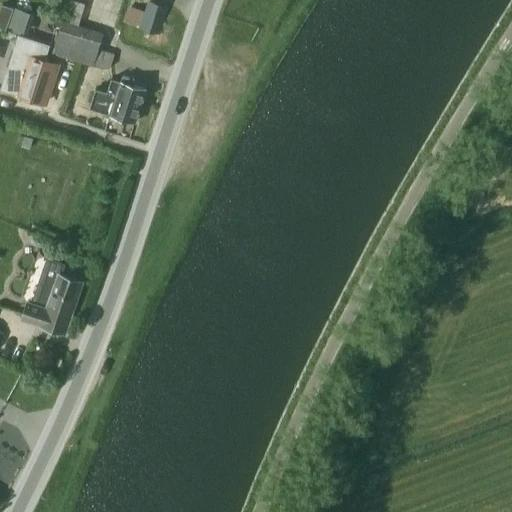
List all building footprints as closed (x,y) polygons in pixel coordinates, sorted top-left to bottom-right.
[(0,11),(0,24),(31,31),(36,9),(2,2),(0,11)] [(151,2),(143,28),(160,33),(168,7),(151,2)] [(126,19),(143,25),(148,11),(131,5),(126,19)] [(63,20),(53,53),(110,71),(115,55),(98,50),(104,33),(63,20)] [(20,35),(1,89),(46,103),(58,65),(45,60),(50,47),(20,35)] [(122,81),(121,81),(112,78),(108,93),(95,89),(90,107),(110,113),(136,121),(146,89),(133,85),(135,79),(123,76),(122,81)] [(26,302),(21,318),(40,324),(41,320),(62,328),(78,282),(56,274),(51,287),(37,282),(30,303),(26,302)]
